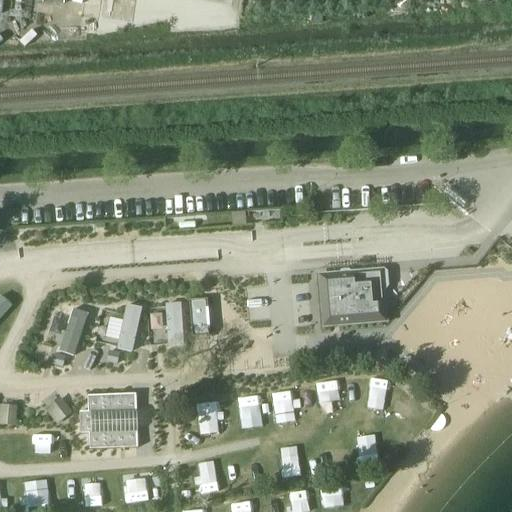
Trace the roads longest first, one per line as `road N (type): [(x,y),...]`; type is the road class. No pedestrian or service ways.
road 1 (unclassified): [(0,192),(511,160)]
road 2 (unknown): [(0,471),(170,461),(259,443)]
